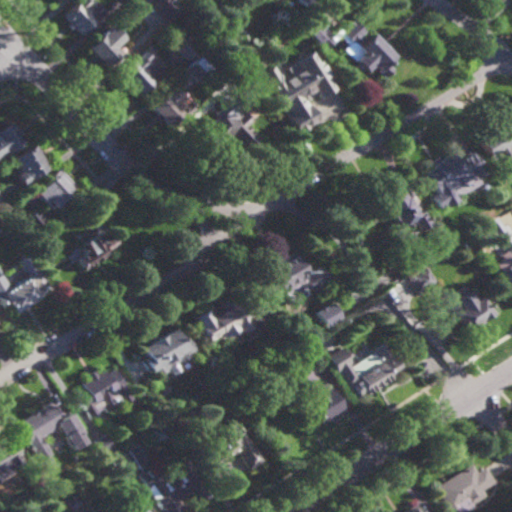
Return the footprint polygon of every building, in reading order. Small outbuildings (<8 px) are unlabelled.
[(83,0),(85,2),(87,0),(90,0),(94,4),(95,4),(103,13),(83,31),(82,30),(75,36),(69,29),(66,32),(61,26),(63,24),(58,17),(76,0),(83,0)] [(164,0),(156,10),(167,21),(180,9),(170,0),(164,0)] [(308,0),(300,8),(293,0),(308,0)] [(155,34),(141,19),(152,8),(166,23),(155,34)] [(325,25),(323,27),(328,33),(326,35),(329,38),(338,30),(340,32),(346,26),(345,25),(350,20),(351,21),(352,21),(362,31),(359,35),(363,40),(368,35),(390,57),(384,63),(390,70),(382,78),(375,71),(374,72),(369,66),(362,72),(352,61),(342,50),(347,45),(338,36),(332,41),(333,42),(325,50),(318,42),(317,43),(301,27),(315,14),(325,25)] [(121,40),(111,49),(116,54),(114,56),(118,61),(108,71),(103,66),(100,70),(81,50),(97,35),(98,36),(108,26),(121,40)] [(183,61),(173,48),(183,39),(182,39),(188,34),(193,41),(190,44),(196,51),(183,61)] [(141,63),(142,64),(150,56),(163,69),(134,96),(115,75),(129,62),(129,63),(132,60),(131,59),(134,57),(135,58),(142,52),(146,57),(141,63)] [(186,77),(201,76),(201,63),(186,64),(186,77)] [(318,72),(325,68),(334,84),(322,92),(324,96),(321,98),(325,105),(315,111),(312,106),(304,111),(307,116),(296,122),(289,111),(287,113),(281,103),(284,102),(276,88),(287,82),(293,93),(306,86),(299,74),(314,65),(318,72)] [(242,111),(238,107),(236,109),(248,123),(244,126),(256,140),(241,154),(225,137),(207,153),(193,138),(204,128),(204,125),(207,123),(210,122),(215,118),(212,115),(227,100),(229,103),(232,100),(230,97),(243,85),(255,99),(242,111)] [(184,106),(177,112),(179,114),(164,128),(158,121),(156,122),(151,117),(153,116),(147,110),(162,97),(170,90),(184,106)] [(509,129),(511,128),(511,129),(511,143),(506,147),(511,156),(511,155),(511,178),(506,182),(497,166),(502,163),(497,154),(487,159),(475,136),(482,132),(480,128),(490,122),(492,125),(503,118),(509,129)] [(20,132),(17,134),(22,142),(0,156),(0,125),(9,120),(14,128),(16,126),(20,132)] [(48,162),(19,181),(13,172),(18,169),(10,155),(31,142),(32,144),(35,142),(48,162)] [(483,172),(475,178),(472,174),(448,188),(454,199),(442,206),(440,202),(434,206),(428,196),(435,192),(430,184),(424,188),(416,176),(423,172),(422,171),(431,165),(429,164),(449,152),(453,159),(470,149),(483,172)] [(53,206),(46,198),(43,201),(41,198),(37,199),(35,198),(36,194),(33,190),(58,167),(75,185),(53,206)] [(12,187),(0,189),(0,198),(13,197),(12,187)] [(405,198),(413,194),(419,205),(417,207),(427,223),(425,224),(425,226),(422,227),(420,229),(418,229),(412,232),(410,236),(408,237),(406,238),(402,238),(396,241),(390,231),(398,227),(395,222),(394,221),(393,220),(392,220),(390,218),(390,217),(390,214),(390,213),(387,208),(378,213),(371,201),(380,195),(381,197),(399,187),(405,198)] [(511,209),(502,195),(511,188),(511,209)] [(31,227),(24,216),(37,208),(44,219),(31,227)] [(117,245),(104,253),(105,255),(97,259),(98,260),(81,270),(75,259),(84,254),(79,244),(96,234),(98,239),(110,232),(117,245)] [(297,260),(298,260),(300,260),(303,264),(302,267),(301,268),(305,274),(318,266),(325,278),(319,282),(321,286),(312,292),(309,288),(286,303),(276,287),(265,294),(259,284),(270,277),(265,268),(274,262),(273,261),(281,256),(282,258),(292,252),(297,260)] [(0,275),(7,287),(26,276),(17,260),(27,254),(43,282),(40,284),(44,291),(38,295),(39,296),(28,302),(29,304),(22,308),(22,307),(12,313),(7,305),(2,308),(0,304),(0,275)] [(511,259),(501,268),(511,283),(511,259)] [(415,293),(407,280),(426,269),(433,282),(415,293)] [(478,298),(480,297),(490,313),(480,320),(479,319),(475,322),(475,323),(464,330),(454,315),(446,303),(450,301),(449,298),(453,295),(456,299),(466,292),(467,292),(473,289),(478,298)] [(255,309),(242,317),(247,326),(236,333),(233,328),(230,330),(231,332),(222,338),(219,334),(207,341),(203,335),(201,335),(200,333),(201,332),(191,316),(205,308),(210,318),(224,309),(219,302),(226,298),(230,305),(233,304),(232,301),(246,293),(255,309)] [(320,327),(311,312),(327,302),(336,317),(320,327)] [(180,338),(186,335),(194,349),(187,353),(188,356),(180,362),(178,360),(175,362),(179,370),(171,374),(167,367),(164,368),(166,370),(157,375),(153,368),(147,372),(139,359),(145,356),(140,347),(174,327),(180,338)] [(301,360),(293,346),(307,338),(315,351),(301,360)] [(388,354),(389,353),(400,370),(389,378),(364,395),(362,392),(355,396),(348,384),(345,386),(336,371),(333,372),(323,357),(338,347),(341,352),(345,350),(349,356),(345,359),(348,363),(347,364),(348,366),(370,351),(368,349),(380,342),(388,354)] [(130,398),(122,403),(119,398),(114,401),(116,405),(104,412),(98,400),(82,410),(74,397),(77,395),(75,391),(82,387),(80,383),(87,379),(85,374),(92,370),(95,374),(102,369),(105,373),(112,368),(130,398)] [(326,388),(327,387),(341,409),(319,424),(305,402),(317,394),(313,389),(323,383),(326,388)] [(57,419),(68,412),(81,432),(79,434),(84,443),(71,451),(56,425),(38,436),(49,454),(38,461),(27,443),(26,443),(14,424),(47,403),(57,419)] [(242,432),(243,432),(251,445),(250,445),(260,460),(247,469),(235,450),(214,464),(201,445),(214,435),(217,439),(228,431),(226,427),(235,421),(242,432)] [(102,459),(91,441),(103,434),(114,452),(102,459)] [(22,462),(8,471),(4,466),(0,468),(0,441),(6,437),(22,462)] [(150,467),(152,465),(163,483),(164,482),(163,481),(175,473),(176,474),(177,473),(173,466),(184,458),(193,471),(197,468),(205,481),(201,483),(209,496),(197,503),(189,491),(174,501),(181,511),(164,511),(163,509),(159,511),(146,490),(136,475),(146,468),(146,467),(140,471),(127,450),(140,441),(153,462),(149,465),(150,467)] [(474,472),(482,467),(491,483),(479,491),(482,497),(468,506),(464,500),(447,511),(432,487),(469,464),(474,472)] [(77,486),(74,480),(78,477),(82,483),(77,486)] [(70,510),(65,502),(75,497),(79,505),(70,510)] [(147,511),(98,511),(116,501),(120,507),(130,500),(136,510),(143,505),(147,511)]
